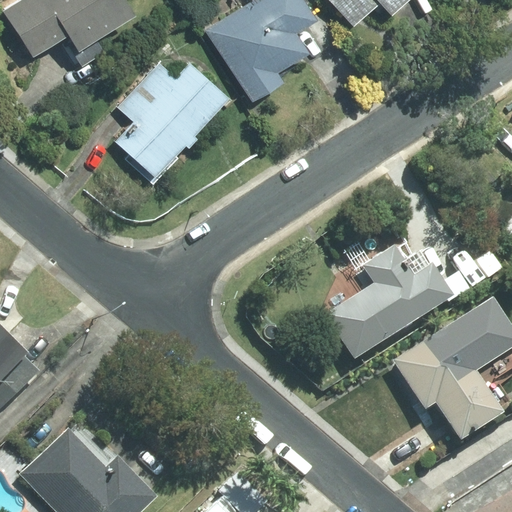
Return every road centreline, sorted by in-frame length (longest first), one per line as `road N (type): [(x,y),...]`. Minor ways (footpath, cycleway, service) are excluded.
road 1 (residential): [(135,300),(511,53)]
road 2 (residential): [(379,511),(135,300)]
road 3 (residential): [(135,300),(0,184)]
